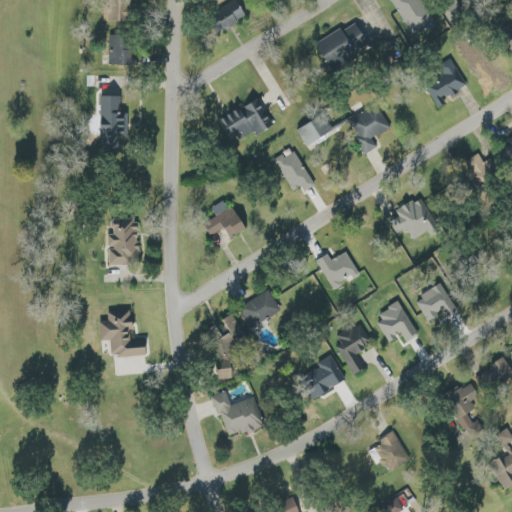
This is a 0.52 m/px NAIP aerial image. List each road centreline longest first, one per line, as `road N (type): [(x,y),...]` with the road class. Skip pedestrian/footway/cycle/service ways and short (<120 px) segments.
road 1 (residential): [(220,511),(196,423),(175,279),(176,0)]
road 2 (residential): [(45,511),(142,499),(270,465),(511,315)]
road 3 (residential): [(181,309),(511,102)]
road 4 (residential): [(178,95),(324,0)]
